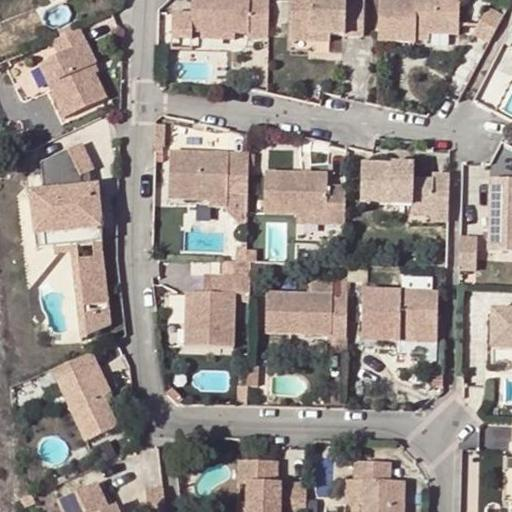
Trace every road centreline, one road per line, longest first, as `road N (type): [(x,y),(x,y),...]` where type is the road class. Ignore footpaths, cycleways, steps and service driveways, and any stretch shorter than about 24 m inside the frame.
road 1 (residential): [(162,424),(406,430),(439,457),(436,511)]
road 2 (residential): [(141,96),(138,266),(152,403),(162,424)]
road 3 (residential): [(451,134),(141,96)]
